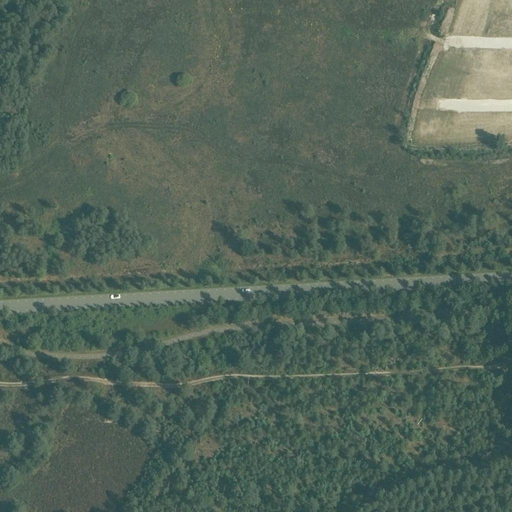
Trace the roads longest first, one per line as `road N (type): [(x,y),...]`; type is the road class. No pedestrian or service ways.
road 1 (unknown): [(0,384),(176,386),(490,368),(511,359)]
road 2 (primary): [(0,307),(511,278)]
